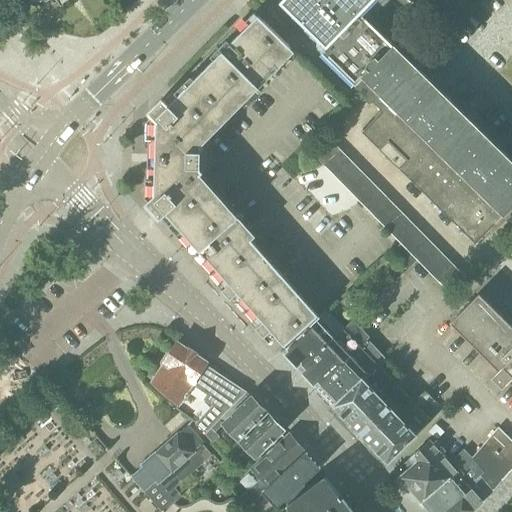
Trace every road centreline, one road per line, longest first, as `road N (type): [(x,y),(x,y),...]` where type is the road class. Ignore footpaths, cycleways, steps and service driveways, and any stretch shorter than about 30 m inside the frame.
road 1 (tertiary): [(378,511),(277,388),(134,254),(47,151)]
road 2 (secondary): [(188,0),(69,115),(47,151)]
road 3 (unclassified): [(511,111),(462,63),(511,11)]
